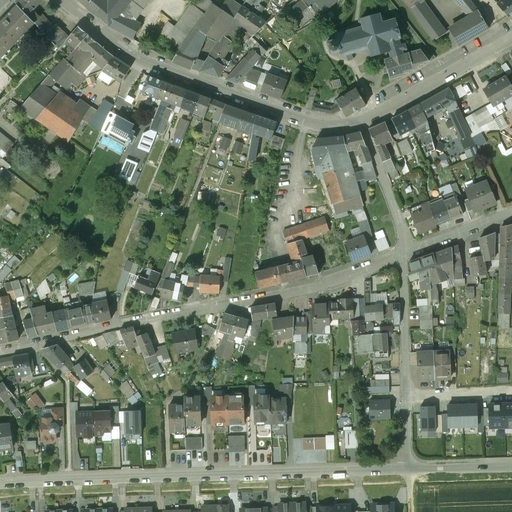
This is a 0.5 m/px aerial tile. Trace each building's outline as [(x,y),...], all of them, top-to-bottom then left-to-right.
[(42,0),(17,0),(15,2),(18,5),(35,23),(40,18),(33,12),(43,1),(42,0)] [(111,0),(108,4),(103,0),(93,0),(93,1),(87,8),(109,27),(132,40),(140,25),(120,14),(131,0),(111,0)] [(203,17),(182,48),(198,56),(207,37),(219,43),(222,38),(238,12),(242,7),(246,0),(215,0),(212,4),(203,17)] [(203,17),(212,4),(206,0),(196,0),(191,7),(203,17)] [(246,0),(242,7),(257,18),(264,9),(258,5),(261,0),(246,0)] [(293,0),(287,5),(291,9),(301,0),(293,0)] [(303,0),(289,12),(297,22),(295,23),(299,27),(300,26),(301,27),(311,19),(313,21),(322,13),(336,1),(337,0),(303,0)] [(418,2),(415,0),(402,0),(410,9),(418,2)] [(468,0),(455,0),(460,5),(461,4),(472,17),(479,12),(468,0)] [(511,0),(502,0),(497,5),(508,17),(511,14),(511,0)] [(443,34),(420,2),(419,3),(418,2),(410,9),(434,40),(443,34)] [(18,5),(0,24),(0,32),(14,45),(35,24),(35,23),(18,5)] [(238,12),(222,38),(230,42),(241,26),(246,29),(255,35),(266,24),(257,18),(242,7),(238,12)] [(472,17),(449,30),(459,46),(489,29),(479,12),(472,17)] [(379,14),(360,19),(362,27),(334,35),(336,40),(326,43),(330,55),(339,52),(340,57),(369,49),(371,57),(389,52),(391,58),(407,54),(405,45),(401,46),(399,39),(401,39),(395,19),(384,22),(382,16),(380,16),(379,14)] [(35,23),(35,24),(55,47),(55,46),(58,50),(67,40),(66,40),(69,38),(60,30),(55,25),(54,27),(42,16),(40,18),(35,23)] [(241,26),(230,42),(233,43),(243,50),(246,44),(250,40),(252,38),(255,35),(246,29),(241,26)] [(69,56),(88,35),(79,27),(69,38),(66,40),(67,40),(71,45),(64,53),(69,56)] [(0,32),(0,59),(14,45),(0,32)] [(69,56),(65,61),(63,60),(49,77),(54,81),(65,90),(70,84),(76,89),(85,79),(79,73),(93,59),(104,70),(114,57),(88,35),(69,56)] [(222,38),(219,43),(209,57),(220,64),(233,43),(230,42),(222,38)] [(250,40),(246,44),(250,48),(257,43),(252,38),(250,40)] [(258,44),(253,50),(261,57),(266,52),(258,44)] [(198,56),(182,48),(172,62),(191,70),(200,72),(205,64),(195,61),(198,56)] [(65,61),(69,56),(64,53),(61,50),(56,56),(57,58),(59,56),(63,60),(65,61)] [(253,50),(245,59),(253,66),(261,57),(253,50)] [(391,58),(384,60),(390,80),(403,76),(403,74),(409,73),(408,72),(414,70),(413,69),(419,67),(418,66),(424,64),(423,63),(429,62),(421,50),(407,54),(391,58)] [(131,68),(114,57),(104,70),(103,72),(102,71),(98,78),(109,85),(113,78),(121,83),(131,68)] [(220,64),(209,57),(205,64),(200,72),(219,77),(225,67),(220,64)] [(253,66),(245,59),(238,67),(245,74),(251,68),(253,66)] [(505,63),(501,66),(506,76),(511,73),(505,63)] [(238,67),(227,80),(237,83),(243,76),(245,74),(238,67)] [(0,92),(1,93),(13,81),(0,68),(0,92)] [(262,72),(251,68),(245,74),(243,76),(247,77),(246,79),(258,84),(262,72)] [(287,82),(267,75),(260,92),(280,99),(287,82)] [(162,81),(148,76),(146,82),(144,82),(143,85),(144,85),(141,94),(156,99),(156,98),(162,81)] [(54,81),(49,77),(41,86),(46,90),(48,87),(49,88),(50,86),(54,81)] [(511,87),(506,78),(484,90),(492,104),(493,106),(501,102),(507,112),(511,109),(511,87)] [(176,87),(163,81),(157,98),(162,100),(150,130),(151,130),(157,133),(162,121),(169,103),(169,102),(176,87)] [(73,110),(40,87),(20,109),(68,142),(83,118),(73,110)] [(187,91),(176,87),(169,102),(169,103),(162,121),(165,122),(166,120),(168,121),(172,110),(170,109),(172,104),(181,107),(187,91)] [(313,87),(308,98),(314,100),(318,89),(313,87)] [(449,88),(419,105),(425,119),(446,107),(449,114),(458,110),(452,97),(454,96),(449,88)] [(356,89),(348,94),(346,90),(340,93),(342,97),(334,103),(335,105),(331,108),(328,107),(327,114),(330,115),(332,115),(333,115),(334,114),(341,110),(345,117),(346,117),(365,106),(366,105),(356,89)] [(200,96),(187,91),(181,107),(181,108),(194,113),(200,96)] [(211,100),(200,96),(194,113),(199,115),(197,121),(202,123),(203,120),(206,113),(211,100)] [(5,97),(0,102),(0,106),(1,108),(9,100),(5,97)] [(107,117),(110,112),(114,105),(105,100),(89,125),(101,132),(107,117)] [(226,105),(211,100),(206,113),(213,115),(211,119),(219,122),(226,105)] [(73,110),(83,118),(89,108),(79,102),(73,110)] [(493,120),(507,112),(501,102),(493,106),(492,104),(486,107),(493,120)] [(313,104),(311,111),(327,114),(328,107),(313,104)] [(226,105),(219,122),(222,123),(222,124),(252,134),(253,128),(257,116),(226,105)] [(419,105),(407,111),(415,128),(416,127),(426,122),(425,119),(419,105)] [(493,120),(486,107),(464,121),(472,140),(483,134),(480,128),(493,120)] [(449,114),(466,151),(475,147),(458,110),(449,114)] [(407,111),(391,120),(399,136),(415,128),(407,111)] [(134,125),(110,112),(107,117),(101,132),(127,146),(129,143),(132,145),(136,137),(133,136),(135,132),(132,130),(134,125)] [(211,119),(213,115),(206,113),(203,120),(210,123),(211,119)] [(276,123),(257,116),(253,128),(252,134),(248,160),(254,161),(255,157),(258,138),(255,137),(255,134),(271,139),(273,135),(276,123)] [(173,126),(186,131),(190,122),(176,117),(173,125),(173,126)] [(202,123),(200,130),(199,134),(206,137),(211,123),(210,123),(203,120),(202,123)] [(493,120),(480,128),(483,134),(500,132),(493,120)] [(435,149),(426,122),(416,127),(420,136),(423,146),(426,153),(435,149)] [(385,123),(368,130),(376,146),(382,143),(391,139),(385,123)] [(178,138),(183,140),(186,133),(186,131),(173,126),(173,125),(170,124),(166,133),(178,138)] [(149,153),(157,133),(151,130),(143,134),(137,148),(149,153)] [(360,132),(343,136),(347,150),(348,151),(357,149),(363,164),(363,165),(371,161),(360,132)] [(186,133),(183,140),(188,142),(191,135),(186,133)] [(13,146),(0,135),(0,149),(6,154),(13,146)] [(271,139),(268,147),(280,152),(285,139),(273,135),(271,139)] [(343,136),(317,139),(311,152),(312,158),(347,150),(343,136)] [(224,137),(220,147),(225,150),(230,139),(224,137)] [(180,148),(183,140),(178,138),(176,143),(171,141),(170,144),(180,148)] [(406,140),(397,144),(403,157),(412,153),(406,140)] [(236,141),(232,152),(238,154),(242,143),(236,141)] [(399,177),(382,143),(376,146),(389,182),(399,177)] [(347,150),(312,158),(316,172),(318,179),(324,177),(335,214),(334,214),(335,219),(349,216),(347,211),(352,210),(353,215),(355,214),(364,212),(358,186),(354,174),(348,151),(347,150)] [(119,177),(130,182),(138,164),(127,159),(119,177)] [(371,161),(363,165),(363,164),(362,164),(364,171),(364,172),(374,169),(371,161)] [(374,169),(364,172),(364,171),(362,171),(365,181),(377,178),(374,169)] [(362,182),(365,181),(362,171),(354,174),(358,186),(360,186),(359,181),(362,180),(362,182)] [(486,182),(476,186),(485,208),(496,204),(495,202),(490,190),(490,191),(486,182)] [(453,193),(454,192),(459,205),(464,203),(463,202),(456,183),(450,186),(453,193)] [(476,186),(465,190),(469,199),(473,211),(474,213),(485,208),(476,186)] [(495,202),(501,200),(496,188),(490,190),(495,202)] [(453,193),(442,197),(442,198),(452,220),(463,216),(459,205),(454,192),(453,193)] [(442,198),(429,203),(436,227),(452,221),(452,220),(442,198)] [(463,202),(464,203),(468,213),(473,211),(469,199),(463,202)] [(428,202),(409,210),(418,233),(436,227),(429,203),(428,202)] [(351,232),(353,240),(364,236),(366,240),(372,236),(364,212),(355,214),(360,228),(351,232)] [(325,218),(282,233),(287,245),(302,240),(307,237),(328,230),(325,218)] [(511,225),(501,228),(501,242),(511,241),(511,240),(511,225)] [(219,228),(216,236),(224,238),(227,230),(219,228)] [(494,235),(486,237),(486,238),(480,238),(483,256),(484,261),(493,260),(493,244),(494,235)] [(353,240),(345,242),(352,262),(371,256),(366,240),(364,236),(353,240)] [(375,241),(379,252),(390,248),(385,237),(375,241)] [(293,264),(255,273),(259,289),(307,277),(302,259),(308,257),(302,240),(287,245),(293,264)] [(461,259),(458,246),(452,248),(453,272),(461,272),(461,265),(460,259),(461,259)] [(511,246),(501,246),(500,264),(511,265),(511,246)] [(431,290),(426,291),(427,306),(432,306),(438,305),(438,291),(435,283),(453,277),(453,272),(452,248),(434,255),(437,266),(429,269),(431,290)] [(11,258),(4,252),(0,257),(3,260),(0,262),(0,271),(5,265),(11,258)] [(418,260),(408,264),(408,276),(419,272),(429,269),(437,266),(434,255),(418,260)] [(308,257),(302,259),(307,277),(319,274),(312,256),(308,257)] [(483,256),(469,259),(473,276),(486,274),(484,261),(483,256)] [(12,272),(20,263),(12,257),(11,258),(5,265),(11,270),(12,272)] [(231,259),(225,258),(223,271),(222,282),(228,282),(231,259)] [(127,262),(124,271),(123,271),(117,292),(123,294),(129,275),(132,264),(127,262)] [(174,282),(168,281),(174,265),(168,262),(163,276),(159,289),(162,289),(161,297),(171,299),(174,282)] [(132,264),(129,275),(135,276),(138,266),(132,264)] [(511,265),(500,264),(500,278),(511,278),(511,275),(511,274),(511,271),(511,265)] [(0,282),(11,270),(5,265),(0,271),(0,282)] [(429,269),(419,272),(420,281),(421,291),(426,291),(431,290),(429,269)] [(216,276),(210,276),(209,293),(219,293),(220,286),(221,286),(222,282),(223,271),(217,270),(216,276)] [(148,281),(138,278),(134,288),(152,295),(160,274),(152,271),(148,281)] [(416,282),(420,281),(419,272),(408,276),(408,285),(417,284),(416,282)] [(462,279),(461,272),(453,272),(453,277),(453,280),(462,279)] [(180,284),(174,282),(171,299),(180,301),(182,293),(184,294),(186,287),(193,287),(193,277),(182,275),(180,284)] [(210,276),(200,276),(200,277),(193,277),(193,287),(200,287),(200,292),(209,293),(210,276)] [(42,284),(46,295),(52,292),(46,278),(41,283),(42,284)] [(511,278),(500,278),(499,293),(510,294),(511,278)] [(12,284),(16,297),(18,297),(17,302),(19,309),(24,308),(22,301),(21,301),(20,296),(22,296),(21,291),(25,289),(24,285),(26,285),(24,280),(12,284)] [(94,283),(77,285),(79,297),(93,295),(94,283)] [(9,299),(16,297),(12,284),(6,286),(9,299)] [(41,300),(47,298),(46,295),(42,284),(37,289),(41,300)] [(474,287),(466,287),(466,298),(474,298),(474,287)] [(8,296),(0,297),(0,310),(10,308),(8,296)] [(154,297),(150,307),(156,309),(160,299),(154,297)] [(107,298),(100,300),(101,303),(92,305),(96,323),(111,319),(107,298)] [(339,303),(329,303),(329,305),(330,320),(346,319),(346,318),(352,318),(353,318),(352,299),(339,300),(339,303)] [(84,306),(81,301),(64,305),(65,310),(69,329),(70,329),(96,323),(92,305),(91,304),(84,306)] [(275,303),(251,308),(251,313),(252,320),(261,319),(277,316),(275,303)] [(399,324),(400,304),(393,304),(393,305),(387,305),(388,319),(393,319),(394,325),(399,324)] [(329,305),(313,306),(313,313),(314,333),(322,332),(325,325),(330,325),(330,320),(329,305)] [(387,305),(375,306),(376,320),(388,319),(387,305)] [(375,306),(365,307),(365,317),(365,320),(365,321),(368,321),(376,320),(375,306)] [(427,306),(419,306),(420,329),(433,329),(432,306),(427,306)] [(52,313),(47,314),(45,307),(29,311),(35,323),(38,336),(57,331),(52,313)] [(10,308),(0,310),(0,318),(12,316),(10,308)] [(29,311),(29,310),(20,312),(28,338),(38,336),(35,323),(29,311)] [(65,310),(52,313),(57,331),(69,329),(65,310)] [(236,317),(224,313),(222,319),(219,331),(227,333),(231,334),(236,317)] [(249,320),(244,338),(248,339),(249,336),(252,320),(251,313),(246,314),(248,320),(249,320)] [(303,318),(294,318),(293,334),(301,334),(307,334),(307,314),(303,314),(303,318)] [(12,316),(0,318),(0,325),(13,322),(13,319),(12,316)] [(248,320),(236,317),(231,334),(235,335),(244,338),(249,320),(248,320)] [(294,318),(273,322),(276,340),(293,337),(293,334),(294,318)] [(252,320),(249,336),(257,337),(261,319),(252,320)] [(353,321),(351,322),(352,336),(357,335),(373,334),(373,328),(373,325),(368,321),(365,321),(365,320),(360,320),(360,321),(353,321)] [(13,322),(0,325),(0,331),(7,330),(7,332),(15,330),(14,327),(13,322)] [(215,330),(205,324),(200,334),(210,340),(215,330)] [(133,327),(119,330),(127,350),(129,349),(130,351),(134,349),(133,347),(139,345),(137,337),(133,327)] [(433,329),(420,329),(421,338),(433,337),(433,329)] [(15,330),(7,332),(7,330),(0,331),(0,343),(0,344),(17,340),(15,330)] [(194,330),(172,334),(176,354),(198,350),(194,330)] [(117,331),(102,334),(109,347),(121,341),(117,331)] [(152,349),(146,334),(147,333),(137,337),(139,345),(142,352),(144,358),(154,355),(155,355),(152,349)] [(221,358),(231,334),(227,333),(227,334),(224,335),(215,356),(221,359),(221,358)] [(373,334),(357,335),(359,353),(374,352),(387,351),(386,337),(390,336),(390,333),(391,333),(373,334)] [(231,348),(235,335),(231,334),(221,358),(228,362),(233,351),(234,349),(231,348)] [(307,349),(307,334),(301,334),(301,343),(296,342),(296,349),(307,349)] [(56,345),(43,349),(42,350),(51,361),(63,353),(56,345)] [(159,347),(163,359),(163,362),(167,361),(166,359),(169,358),(166,345),(159,347)] [(159,347),(152,349),(155,355),(154,355),(157,361),(163,359),(159,347)] [(435,350),(435,352),(433,352),(435,380),(450,379),(449,362),(449,351),(448,351),(442,351),(441,350),(439,348),(437,349),(435,350)] [(387,351),(374,352),(374,360),(388,359),(387,351)] [(433,352),(417,352),(418,364),(419,380),(435,380),(433,352)] [(63,353),(51,361),(58,368),(67,361),(69,360),(63,353)] [(28,354),(12,357),(14,372),(17,371),(18,376),(26,375),(26,372),(34,371),(31,357),(28,358),(28,354)] [(154,355),(144,358),(147,365),(152,376),(159,373),(160,375),(162,374),(157,363),(158,363),(157,361),(154,355)] [(10,357),(0,359),(0,367),(11,365),(10,357)] [(85,360),(73,368),(82,379),(93,372),(85,360)] [(73,368),(67,361),(58,368),(76,385),(80,381),(68,371),(73,368)] [(106,363),(103,366),(110,374),(112,372),(111,371),(112,370),(106,363)] [(110,382),(112,380),(110,377),(103,370),(99,374),(105,381),(106,380),(107,382),(109,380),(110,382)] [(320,373),(324,380),(330,377),(326,370),(320,373)] [(91,390),(80,381),(76,385),(75,386),(87,395),(88,394),(91,390)] [(13,395),(3,382),(0,384),(0,397),(3,402),(8,398),(8,399),(13,395)] [(127,398),(134,394),(125,382),(119,386),(127,398)] [(291,402),(291,394),(293,389),(293,384),(281,385),(282,399),(285,399),(285,403),(291,402)] [(34,395),(31,398),(39,409),(44,405),(37,396),(35,397),(34,395)] [(255,396),(255,404),(256,423),(257,425),(260,427),(263,425),(264,423),(270,423),(270,399),(270,395),(255,396)] [(243,396),(227,396),(227,397),(228,424),(244,424),(243,396)] [(199,397),(184,398),(184,405),(185,426),(200,425),(199,397)] [(212,397),(212,403),(212,425),(216,425),(217,426),(218,426),(218,427),(219,427),(220,428),(221,427),(222,427),(223,426),(223,425),(224,425),(228,424),(227,397),(212,397)] [(17,410),(8,399),(8,398),(3,402),(16,419),(20,416),(21,416),(17,410)] [(282,399),(270,399),(270,423),(277,423),(280,426),(284,426),(286,423),(285,403),(285,399),(282,399)] [(389,401),(369,401),(370,419),(390,419),(389,401)] [(505,428),(504,404),(489,404),(489,408),(489,426),(490,428),(505,428)] [(184,405),(169,405),(170,432),(185,432),(185,426),(184,405)] [(462,405),(447,406),(448,418),(448,428),(463,427),(462,405)] [(462,405),(463,427),(477,426),(477,416),(477,405),(462,405)] [(110,411),(111,423),(119,422),(119,406),(110,407),(110,411)] [(421,431),(436,431),(435,416),(435,407),(420,407),(421,431)] [(57,418),(57,426),(58,427),(64,427),(64,409),(53,409),(53,418),(57,418)] [(110,411),(94,412),(95,436),(103,435),(103,432),(111,432),(111,423),(110,411)] [(77,413),(76,413),(77,422),(77,426),(77,427),(77,436),(95,436),(94,412),(77,413)] [(126,434),(141,434),(141,412),(125,412),(126,434)] [(53,418),(40,419),(41,441),(48,441),(50,442),(52,442),(54,441),(56,441),(55,433),(56,433),(58,430),(58,427),(57,426),(57,418),(53,418)] [(9,424),(0,425),(0,449),(13,448),(9,424)] [(357,431),(345,431),(345,449),(358,448),(357,431)] [(244,436),(228,436),(229,452),(245,452),(244,436)] [(326,438),(326,450),(334,450),(334,436),(326,436),(326,438)] [(185,438),(186,451),(202,450),(202,438),(185,438)] [(303,450),(314,450),(314,438),(302,439),(303,450)] [(314,438),(314,450),(326,450),(326,438),(314,438)] [(305,503),(292,504),(291,511),(305,511),(305,507),(305,503)]
